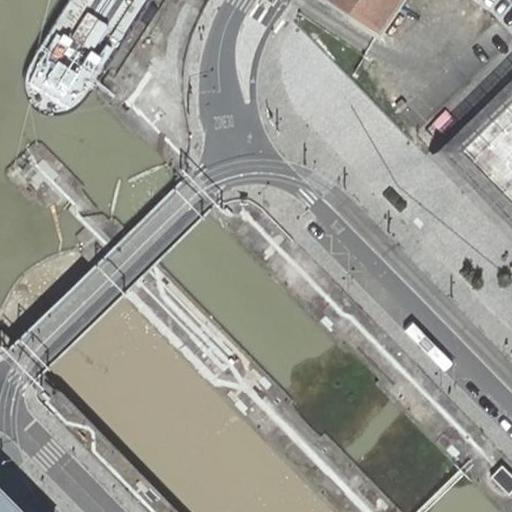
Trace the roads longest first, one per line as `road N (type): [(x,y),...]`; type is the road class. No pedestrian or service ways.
road 1 (residential): [(249,142),(511,404)]
road 2 (unclassified): [(249,142),(0,385)]
road 3 (residential): [(240,0),(223,33),(219,90),(249,142)]
road 4 (residential): [(106,511),(0,400)]
